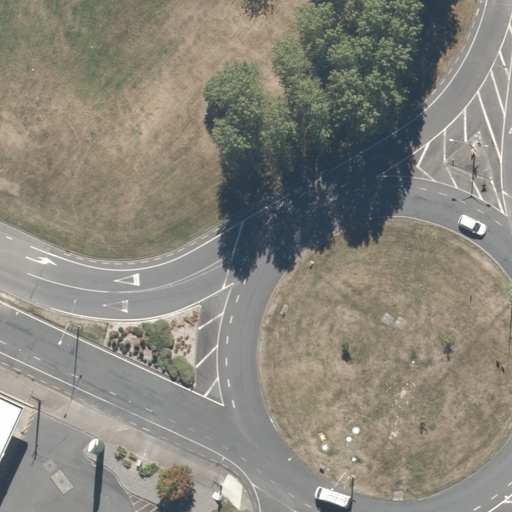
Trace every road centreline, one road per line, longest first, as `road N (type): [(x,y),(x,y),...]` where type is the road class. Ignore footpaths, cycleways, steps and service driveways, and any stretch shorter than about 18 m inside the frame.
road 1 (secondary): [(0,257),(65,284),(148,284),(304,221)]
road 2 (secondary): [(304,221),(453,101),(511,0)]
road 3 (secondary): [(266,463),(0,328)]
road 4 (secondary): [(266,463),(241,420),(229,371),(234,321),(253,275),(304,221)]
road 5 (secondary): [(304,221),(365,200),(416,199),(483,225),(511,250)]
